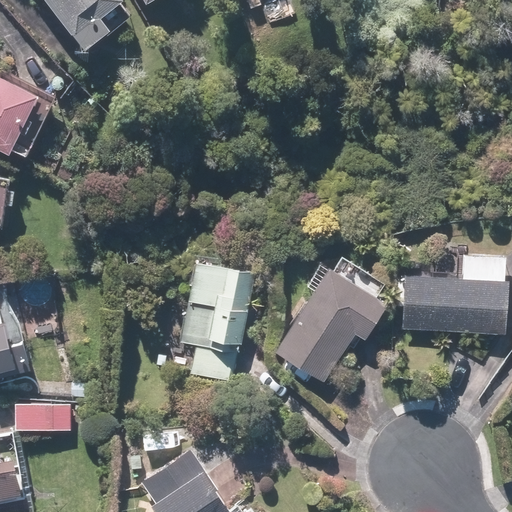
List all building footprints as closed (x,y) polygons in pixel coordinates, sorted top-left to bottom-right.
[(53,0),(89,43),(113,23),(104,12),(119,0),(53,0)] [(0,141),(15,148),(42,90),(0,70),(0,141)] [(406,269),(404,324),(508,329),(510,274),(507,273),(508,249),(466,247),(465,271),(406,269)] [(259,260),(202,249),(184,335),(199,338),(193,370),(232,377),(240,337),(243,338),(259,260)] [(333,259),(278,346),(326,376),(358,327),(367,332),(390,296),(333,259)] [(11,312),(0,315),(0,370),(25,364),(11,312)] [(18,401),(17,425),(72,426),(73,402),(18,401)] [(192,445),(143,478),(165,511),(234,511),(237,508),(208,463),(205,465),(192,445)] [(0,492),(25,488),(18,449),(0,452),(0,492)]
